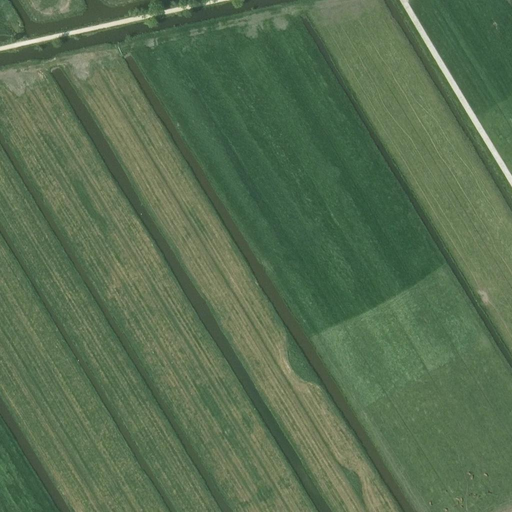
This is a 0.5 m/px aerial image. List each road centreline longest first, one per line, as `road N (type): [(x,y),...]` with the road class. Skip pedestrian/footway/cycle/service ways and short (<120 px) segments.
road 1 (track): [(0,49),(223,0)]
road 2 (track): [(403,0),(511,179)]
